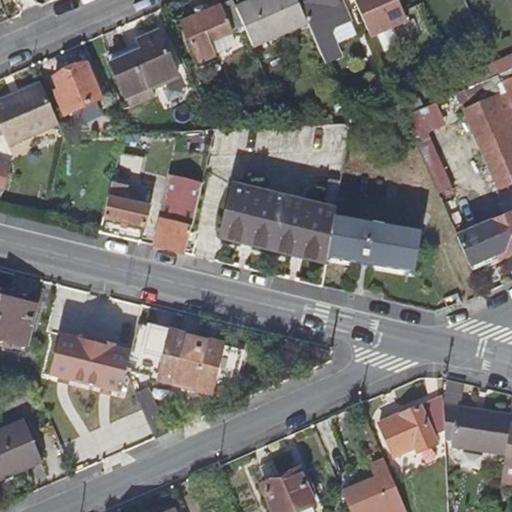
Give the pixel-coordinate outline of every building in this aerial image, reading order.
[(295,0),(261,0),(236,10),(242,24),(253,48),(307,25),(295,0)] [(334,0),(295,0),(307,25),(327,70),(344,62),(336,45),(334,40),(336,39),(332,31),(348,24),(339,5),(337,6),(334,0)] [(403,15),(396,0),(353,0),(371,39),(407,23),(403,15)] [(236,10),(233,2),(182,25),(200,66),(215,59),(214,56),(209,44),(231,34),(229,31),(242,24),(236,10)] [(354,37),(348,24),(332,31),(336,39),(334,40),(336,45),(354,37)] [(236,47),(231,34),(209,44),(214,56),(236,47)] [(175,78),(156,37),(108,59),(130,108),(149,101),(145,91),(175,78)] [(108,99),(92,63),(56,80),(62,92),(58,96),(67,118),(108,99)] [(504,63),(494,67),(499,77),(508,73),(504,63)] [(465,80),(468,90),(499,77),(494,67),(494,66),(465,80)] [(511,71),(508,73),(499,77),(511,106),(511,71)] [(461,94),(453,97),(494,192),(511,183),(511,107),(511,106),(499,77),(468,90),(461,94)] [(61,128),(42,86),(0,104),(0,127),(10,150),(61,128)] [(319,87),(294,99),(301,116),(326,105),(319,87)] [(422,99),(401,109),(405,118),(427,108),(422,99)] [(210,102),(203,105),(209,119),(216,115),(210,102)] [(436,104),(427,108),(405,118),(405,119),(439,197),(452,190),(428,137),(448,129),(436,104)] [(405,118),(401,109),(394,111),(383,113),(381,108),(346,113),(352,126),(405,119),(405,118)] [(11,167),(0,163),(0,190),(1,191),(5,192),(11,167)] [(115,177),(105,220),(146,230),(150,209),(125,202),(128,186),(120,184),(121,177),(115,177)] [(186,257),(203,186),(172,179),(154,249),(186,257)] [(220,239),(327,265),(328,261),(335,219),(341,186),(329,184),(324,211),(231,189),(220,239)] [(511,216),(458,240),(473,274),(511,257),(511,216)] [(335,219),(328,261),(361,267),(370,269),(415,277),(422,236),(374,227),(370,255),(342,250),(347,222),(335,219)] [(374,227),(347,222),(342,250),(370,255),(374,227)] [(370,269),(361,267),(360,274),(369,276),(370,269)] [(0,347),(25,353),(35,309),(1,300),(1,295),(0,294),(0,347)] [(135,354),(129,376),(216,394),(218,381),(240,387),(248,357),(226,351),(226,348),(219,345),(141,328),(135,354)] [(129,376),(135,354),(118,349),(120,340),(107,336),(104,346),(96,344),(94,333),(87,331),(81,340),(64,336),(52,380),(60,382),(59,387),(71,390),(72,385),(103,392),(102,397),(114,400),(115,395),(124,397),(128,380),(129,376)] [(460,408),(466,385),(450,381),(445,406),(460,408)] [(445,432),(444,406),(443,398),(382,424),(396,457),(419,447),(422,454),(440,447),(435,436),(445,432)] [(510,420),(511,415),(460,408),(445,406),(444,406),(445,432),(447,448),(506,455),(510,420)] [(0,481),(44,462),(27,424),(0,435),(0,481)] [(261,465),(268,481),(280,476),(273,460),(261,465)] [(511,463),(505,462),(501,486),(511,487),(511,463)] [(404,503),(388,465),(374,471),(378,483),(345,497),(351,511),(366,511),(364,507),(386,498),(391,510),(404,503)] [(289,511),(313,502),(299,468),(280,476),(268,481),(263,484),(274,511),(289,511)] [(402,511),(407,510),(404,503),(391,510),(392,511),(402,511)]
